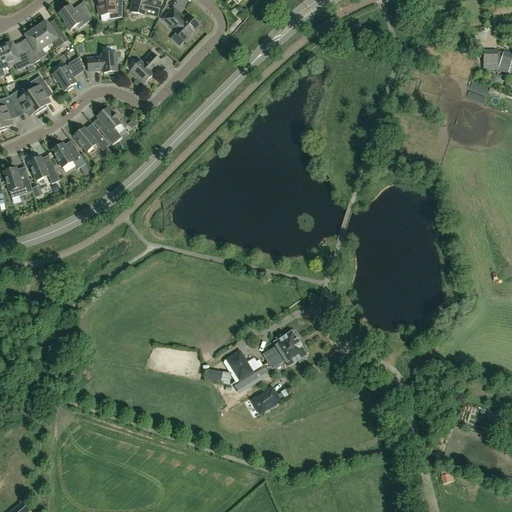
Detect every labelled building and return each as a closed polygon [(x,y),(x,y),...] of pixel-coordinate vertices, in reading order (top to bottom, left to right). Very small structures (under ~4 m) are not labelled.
[(115,7),(113,0),(97,0),(100,16),(109,15),(110,20),(122,18),(122,6),(115,7)] [(157,17),(161,3),(149,0),(148,0),(134,0),(134,1),(132,2),(131,6),(132,8),(131,12),(145,16),(146,14),(157,17)] [(92,20),(85,3),(74,11),(70,6),(66,9),(65,8),(59,11),(60,13),(59,14),(65,23),(64,24),(69,31),(77,25),(80,29),(92,20)] [(183,19),(174,10),(174,9),(163,20),(174,29),(172,31),(184,42),(199,26),(198,25),(198,23),(195,20),(193,20),(187,15),(183,19)] [(36,29),(47,46),(52,42),(57,49),(68,41),(61,31),(55,35),(46,22),(44,24),(43,22),(36,27),(37,28),(36,29)] [(47,46),(36,29),(34,30),(33,29),(27,33),(28,35),(26,36),(34,49),(27,54),(32,65),(33,65),(46,56),(42,49),(47,46)] [(32,65),(27,54),(18,57),(12,43),(10,44),(9,42),(2,46),(2,47),(1,48),(8,67),(14,64),(17,71),(32,65)] [(8,67),(1,48),(0,48),(0,78),(5,76),(3,69),(8,67)] [(117,72),(116,62),(117,62),(116,53),(101,54),(101,57),(87,58),(88,72),(99,71),(99,70),(103,70),(103,74),(109,73),(109,75),(115,74),(115,72),(117,72)] [(154,70),(162,62),(152,53),(142,64),(140,62),(129,73),(135,79),(136,78),(144,85),(145,83),(146,85),(151,80),(150,79),(154,75),(151,72),(154,69),(154,70)] [(500,65),(500,53),(485,53),(485,64),(500,65)] [(84,70),(79,57),(68,65),(69,66),(66,68),(65,67),(52,75),(57,83),(58,82),(64,91),(66,90),(66,92),(72,88),(71,87),(76,83),(73,78),(76,76),(84,71),(84,70)] [(41,112),(47,108),(47,107),(46,107),(46,106),(50,103),(42,91),(48,88),(40,76),(30,83),(35,89),(29,93),(41,112)] [(41,112),(29,93),(23,97),(19,91),(9,97),(15,109),(22,105),(30,117),(34,114),(35,115),(34,115),(35,116),(41,112)] [(7,112),(15,109),(9,97),(0,100),(0,108),(0,109),(0,108),(0,128),(1,132),(2,132),(8,129),(7,128),(12,126),(7,112)] [(112,114),(107,109),(105,111),(103,110),(99,114),(100,115),(97,117),(105,127),(100,132),(112,146),(122,138),(115,129),(120,124),(117,120),(118,119),(113,113),(112,114)] [(89,135),(84,128),(81,131),(80,129),(75,133),(76,135),(74,137),(87,152),(97,144),(103,151),(110,146),(96,129),(89,135)] [(67,151),(63,144),(60,146),(59,144),(54,148),(55,149),(52,151),(62,168),(73,162),(78,170),(80,169),(86,165),(75,147),(67,151)] [(37,159),(36,157),(30,160),(31,162),(28,163),(36,181),(47,177),(51,185),(60,181),(52,162),(44,165),(40,158),(37,159)] [(13,170),(12,168),(6,170),(7,171),(3,172),(9,192),(10,192),(12,199),(33,192),(28,178),(20,181),(16,168),(13,170)] [(38,187),(33,189),(37,197),(42,195),(38,187)] [(268,363),(299,343),(297,339),(298,338),(294,331),(293,332),(292,331),(283,336),(282,335),(276,339),(277,340),(273,343),(276,347),(269,352),(267,361),(268,363)] [(299,343),(268,363),(272,369),(285,361),(288,367),(298,361),(299,363),(305,359),(304,357),(307,356),(306,354),(308,353),(304,347),(302,348),(299,343)] [(239,381),(253,372),(240,352),(226,361),(239,381)] [(249,359),(255,368),(262,363),(257,354),(249,359)] [(267,377),(262,369),(234,386),(239,394),(267,377)] [(260,415),(280,402),(272,388),(251,401),(260,415)]
